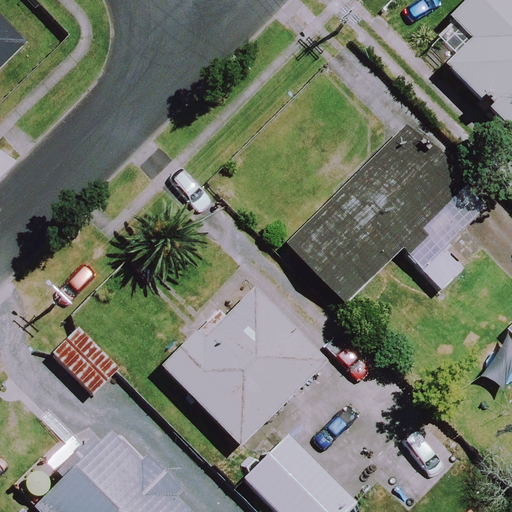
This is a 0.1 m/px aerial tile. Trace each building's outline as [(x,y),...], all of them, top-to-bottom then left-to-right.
[(511,7),(505,0),(472,0),(432,41),(453,61),(441,73),(511,144),(511,7)] [(0,70),(21,50),(0,28),(0,70)] [(472,219),(398,143),(283,256),(339,313),(397,256),(437,296),(460,273),(439,251),(472,219)] [(243,292),(159,375),(236,452),(319,369),(243,292)] [(511,328),(503,337),(511,345),(511,328)] [(116,374),(72,335),(48,363),(92,401),(116,374)] [(456,465),(415,423),(371,466),(412,508),(456,465)] [(173,511),(101,440),(28,511),(173,511)] [(349,511),(350,511),(283,442),(240,484),(266,511),(349,511)] [(471,511),(447,487),(421,511),(471,511)]
